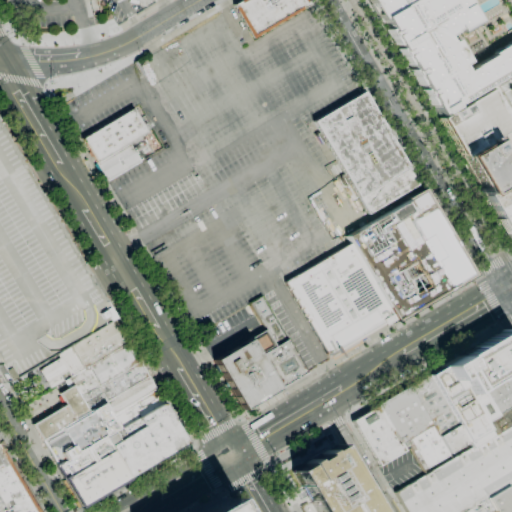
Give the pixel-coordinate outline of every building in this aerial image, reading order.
[(253,38),(233,5),(241,0),(306,0),(309,4),(253,38)] [(367,0),(390,38),(426,100),(434,113),(511,67),(511,0),(510,0),(511,1),(511,0),(511,37),(486,52),(487,54),(467,66),(468,67),(462,70),(458,65),(465,61),(451,38),(447,41),(444,36),(453,31),(455,34),(476,21),(463,0),(367,0)] [(459,155),(438,118),(448,112),(464,103),(487,89),(511,73),(511,125),(489,139),(489,138),(485,140),(477,145),(459,155)] [(368,215),(312,121),(363,92),(418,185),(368,215)] [(95,163),(83,143),(81,139),(132,108),(146,132),(139,136),(95,163)] [(511,125),(511,177),(489,139),(511,125)] [(0,127),(96,290),(106,307),(112,318),(106,322),(69,344),(56,352),(13,378),(6,382),(0,371),(0,127)] [(139,136),(145,146),(141,148),(145,155),(139,159),(140,161),(106,182),(95,163),(139,136)] [(485,140),(489,138),(489,139),(511,177),(511,179),(502,185),(484,196),(482,197),(458,156),(459,155),(477,145),(485,140)] [(511,179),(502,185),(484,196),(511,244),(511,179)] [(350,243),(345,236),(373,220),(421,191),(471,275),(395,320),(350,243)] [(395,320),(387,324),(385,326),(384,324),(361,338),(328,357),(284,282),(350,243),(395,320)] [(286,339),(275,346),(264,329),(249,304),(261,296),(286,339)] [(84,369),(69,344),(106,322),(112,318),(113,318),(128,343),(84,369)] [(286,339),(307,373),(294,381),(281,389),(279,386),(276,387),(248,339),(264,329),(275,346),(286,339)] [(441,366),(458,356),(503,329),(511,344),(511,366),(478,387),(473,390),(466,394),(456,377),(450,381),(441,366)] [(248,339),(276,387),(278,390),(243,410),(213,360),(248,339)] [(80,397),(73,385),(68,388),(64,381),(84,369),(128,343),(139,362),(80,397)] [(69,344),(56,352),(59,358),(39,370),(50,389),(63,381),(61,377),(67,373),(70,377),(84,369),(69,344)] [(139,362),(148,377),(104,403),(89,412),(80,397),(139,362)] [(427,374),(439,367),(441,366),(450,381),(456,377),(466,394),(483,422),(487,430),(491,436),(471,448),(470,447),(467,442),(457,424),(427,374)] [(466,394),(473,390),(478,387),(511,366),(511,404),(494,415),(483,422),(466,394)] [(407,386),(427,374),(457,424),(437,436),(431,425),(407,386)] [(112,416),(104,403),(148,377),(156,390),(112,416)] [(89,412),(75,420),(65,404),(64,405),(58,393),(68,388),(73,385),(80,397),(89,412)] [(376,405),(407,386),(431,425),(399,443),(399,444),(398,443),(391,430),(376,405)] [(156,390),(164,403),(151,410),(146,413),(138,418),(120,429),(112,416),(156,390)] [(104,438),(56,467),(41,441),(75,420),(89,412),(104,403),(112,416),(120,429),(113,433),(104,438)] [(104,438),(113,433),(120,429),(138,418),(146,413),(151,410),(164,403),(188,443),(128,478),(112,451),(104,438)] [(64,405),(65,404),(75,420),(41,441),(31,425),(64,405)] [(511,404),(511,423),(491,436),(487,430),(483,422),(494,415),(511,404)] [(350,420),(376,405),(391,430),(398,443),(399,444),(399,443),(404,451),(377,466),(350,420)] [(404,511),(393,493),(451,459),(470,447),(471,448),(491,436),(511,423),(511,483),(507,486),(487,498),(494,510),(490,511),(404,511)] [(470,447),(451,459),(449,456),(437,436),(457,424),(467,442),(470,447)] [(437,436),(449,456),(423,471),(409,448),(404,451),(399,443),(431,425),(437,436)] [(56,467),(104,438),(112,451),(128,478),(80,507),(64,480),(62,476),(59,472),(56,467)] [(0,511),(0,444),(40,511),(0,511)] [(293,472),(305,465),(304,463),(309,460),(310,462),(321,455),(320,454),(325,451),(326,453),(338,445),(377,511),(316,511),(311,502),(293,472)] [(511,511),(495,511),(494,510),(487,498),(507,486),(510,490),(511,493),(511,511)] [(228,511),(221,498),(196,511),(228,511)]
